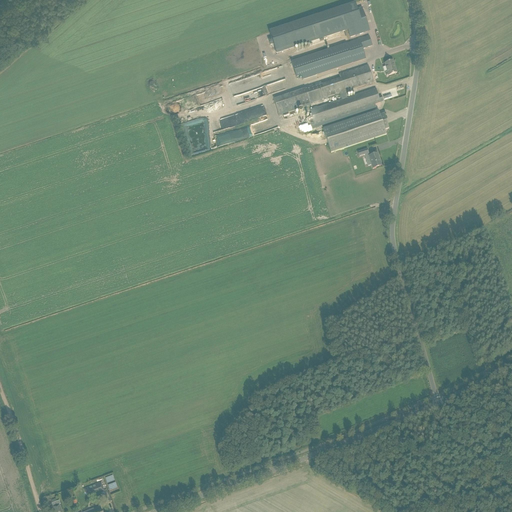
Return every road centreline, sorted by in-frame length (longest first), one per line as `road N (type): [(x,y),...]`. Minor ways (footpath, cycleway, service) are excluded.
road 1 (unclassified): [(438,403),(393,226),(420,47),(409,0)]
road 2 (tertiary): [(161,511),(438,403)]
road 3 (track): [(0,386),(39,511)]
